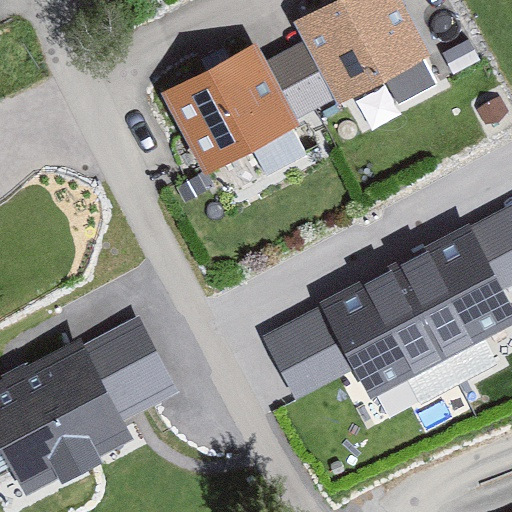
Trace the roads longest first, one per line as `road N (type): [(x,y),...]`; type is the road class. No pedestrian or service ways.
road 1 (residential): [(43,12),(120,151),(283,496),(302,511)]
road 2 (residential): [(413,511),(427,480),(511,445)]
